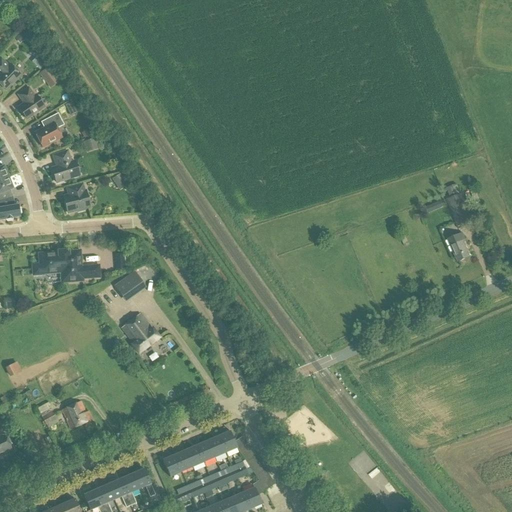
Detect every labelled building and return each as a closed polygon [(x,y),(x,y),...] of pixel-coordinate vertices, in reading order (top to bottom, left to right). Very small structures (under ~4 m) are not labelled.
[(8,66),(1,59),(0,59),(0,84),(6,90),(21,75),(10,65),(8,66)] [(54,75),(49,67),(39,74),(44,82),(54,75)] [(34,96),(28,88),(18,95),(24,104),(18,108),(19,109),(19,111),(21,114),(23,114),(27,119),(44,107),(36,95),(34,96)] [(42,147),(61,137),(57,129),(64,125),(58,113),(45,120),(48,126),(35,133),(42,147)] [(86,153),(99,149),(96,139),(83,143),(86,153)] [(71,163),(67,151),(53,156),(57,167),(52,169),(56,183),(76,176),(72,162),(71,163)] [(0,180),(8,177),(4,166),(0,167),(0,180)] [(111,179),(114,184),(123,178),(120,174),(111,179)] [(0,201),(3,200),(1,194),(13,189),(8,177),(0,180),(0,201)] [(84,192),(82,185),(67,189),(69,195),(63,197),(67,213),(76,211),(78,212),(83,210),(84,209),(90,207),(86,191),(84,192)] [(460,194),(457,185),(447,189),(450,198),(447,199),(458,230),(473,224),(462,193),(460,194)] [(3,200),(0,201),(0,220),(5,220),(7,222),(12,221),(13,218),(20,217),(19,215),(21,213),(21,208),(18,207),(18,205),(5,207),(3,200)] [(431,205),(425,208),(428,214),(434,212),(431,205)] [(488,231),(480,237),(485,243),(493,237),(488,231)] [(458,262),(470,257),(467,249),(464,242),(466,241),(463,233),(448,240),(458,262)] [(69,252),(68,250),(58,251),(58,252),(38,254),(39,264),(32,265),(33,276),(43,275),(43,272),(57,271),(57,273),(62,273),(62,280),(70,279),(71,282),(83,281),(83,279),(100,278),(99,266),(81,267),(80,251),(69,252)] [(125,303),(146,288),(134,272),(113,287),(125,303)] [(4,310),(15,309),(14,298),(3,299),(4,310)] [(152,329),(141,314),(121,329),(133,344),(132,345),(139,354),(159,339),(160,338),(153,328),(152,329)] [(9,377),(21,372),(17,363),(5,369),(9,377)] [(86,413),(81,402),(62,410),(71,429),(93,420),(89,411),(86,413)] [(47,427),(58,422),(52,411),(42,417),(45,422),(41,424),(43,427),(47,426),(47,427)] [(236,448),(234,442),(230,433),(219,437),(226,453),(237,449),(236,448)] [(0,454),(11,450),(5,435),(0,436),(0,454)] [(214,458),(226,453),(219,437),(207,442),(214,458)] [(236,448),(246,442),(243,437),(234,442),(236,448)] [(203,463),(214,458),(207,442),(196,447),(203,463)] [(236,448),(237,449),(239,453),(249,446),(246,442),(236,448)] [(243,458),(252,451),(249,446),(239,453),(243,458)] [(192,467),(203,463),(196,447),(185,452),(192,467)] [(246,462),(255,456),(252,451),(243,458),(245,461),(246,462)] [(181,472),(192,467),(185,452),(174,456),(181,472)] [(170,477),(181,472),(174,456),(163,461),(170,477)] [(249,467),(259,461),(255,456),(246,462),(249,467)] [(231,467),(233,472),(244,467),(242,462),(240,459),(234,462),(235,465),(231,467)] [(259,461),(249,467),(252,472),(262,465),(259,461)] [(255,476),(265,470),(262,465),(252,472),(255,476)] [(222,476),(233,472),(231,467),(220,472),(222,476)] [(222,476),(220,472),(219,469),(214,472),(215,474),(209,476),(211,481),(222,476)] [(132,475),(138,490),(145,487),(150,498),(155,496),(155,495),(160,493),(157,487),(152,489),(144,470),(132,475)] [(235,475),(237,480),(248,475),(246,470),(235,475)] [(258,481),(268,475),(265,470),(255,476),(258,481)] [(131,493),(138,490),(132,475),(120,480),(131,506),(136,504),(131,493)] [(226,484),(237,480),(235,475),(224,480),(226,484)] [(262,486),(271,480),(268,475),(258,481),(262,486)] [(211,481),(209,476),(202,479),(201,476),(197,477),(198,481),(200,486),(211,481)] [(126,508),(131,506),(120,480),(108,485),(115,501),(121,498),(126,508)] [(215,489),(226,484),(224,480),(213,484),(215,489)] [(262,486),(265,491),(275,485),(271,480),(262,486)] [(189,491),(200,486),(198,481),(187,486),(189,491)] [(265,491),(262,486),(258,481),(252,485),(254,489),(257,496),(265,491)] [(204,494),(215,489),(213,484),(202,489),(204,494)] [(110,511),(107,504),(115,501),(108,485),(96,491),(105,511),(110,511)] [(178,495),(189,491),(187,486),(176,491),(178,495)] [(203,494),(204,494),(202,489),(191,494),(195,504),(206,499),(203,494)] [(261,505),(257,496),(254,489),(243,494),(250,510),(261,505)] [(99,511),(105,511),(96,491),(84,496),(90,511),(97,508),(99,511)] [(193,504),(195,504),(191,494),(180,499),(182,504),(182,503),(191,499),(193,504)] [(237,511),(245,511),(250,510),(243,494),(232,499),(237,511)] [(180,499),(171,503),(174,511),(186,511),(182,503),(182,504),(180,499)] [(224,511),(237,511),(232,499),(221,504),(224,511)] [(62,505),(65,511),(79,511),(74,500),(62,505)]
